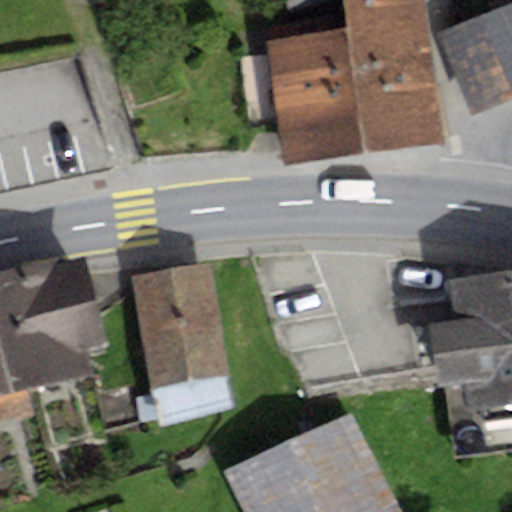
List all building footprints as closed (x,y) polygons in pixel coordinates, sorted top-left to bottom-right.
[(350,48),(273,57),(288,179),(440,161),(420,1),(345,10),(350,48)] [(511,12),(447,38),(476,113),(511,99),(511,12)] [(74,278),(0,296),(0,415),(102,391),(74,278)] [(203,278),(130,293),(156,413),(229,398),(203,278)] [(511,293),(434,306),(458,445),(511,435),(511,293)] [(393,511),(353,426),(228,484),(240,511),(393,511)]
